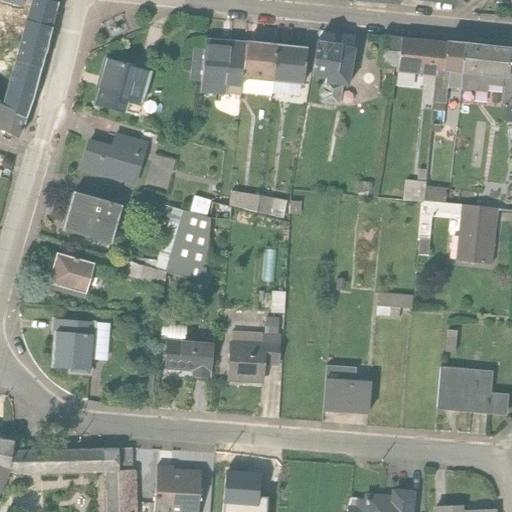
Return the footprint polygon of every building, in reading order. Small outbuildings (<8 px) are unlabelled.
[(0,0),(0,2),(19,8),(21,0),(0,0)] [(30,0),(24,22),(49,28),(54,4),(40,0),(30,0)] [(0,100),(0,106),(23,119),(33,88),(38,68),(49,28),(24,22),(23,21),(22,25),(11,62),(0,100)] [(393,69),(399,39),(381,38),(376,67),(393,69)] [(399,39),(393,69),(393,74),(432,77),(433,72),(440,73),(443,43),(399,39)] [(240,80),(243,43),(203,40),(198,94),(222,95),(239,96),(239,88),(240,80)] [(321,84),(339,87),(346,88),(353,49),(340,47),(340,45),(316,40),(308,78),(322,80),(321,83),(321,84)] [(243,43),(240,80),(269,83),(273,46),(243,43)] [(443,43),(440,73),(447,73),(459,75),(477,77),(480,47),(443,43)] [(273,46),(269,83),(282,84),(300,86),(304,49),(273,46)] [(480,47),(477,77),(500,79),(505,79),(506,57),(507,50),(480,47)] [(505,79),(500,79),(500,108),(503,108),(511,108),(511,58),(506,57),(505,79)] [(96,87),(91,106),(122,114),(126,103),(140,108),(150,71),(103,59),(96,87)] [(433,72),(432,77),(433,78),(428,125),(439,127),(441,127),(443,104),(444,89),(445,89),(447,73),(440,73),(433,72)] [(477,77),(459,75),(458,91),(475,92),(477,77)] [(239,88),(239,96),(269,97),(269,86),(269,83),(240,80),(239,88)] [(321,84),(321,83),(318,87),(316,96),(318,98),(318,103),(337,106),(339,87),(321,84)] [(0,106),(0,132),(16,140),(23,119),(0,106)] [(511,108),(503,108),(504,127),(511,127),(511,108)] [(86,140),(77,171),(111,181),(132,187),(145,144),(113,135),(110,147),(86,140)] [(442,160),(440,177),(448,178),(450,161),(442,160)] [(421,201),(422,187),(423,183),(402,181),(400,201),(418,203),(421,203),(421,201)] [(357,182),(355,195),(369,197),(370,184),(357,182)] [(422,187),(421,201),(442,203),(443,189),(422,187)] [(228,192),(226,206),(255,213),(257,196),(228,192)] [(71,193),(60,231),(109,245),(120,207),(71,193)] [(187,213),(204,217),(208,201),(192,197),(187,213)] [(271,199),(267,216),(280,219),(284,202),(271,199)] [(495,209),(495,210),(511,211),(511,202),(495,200),(495,209)] [(421,203),(418,203),(415,239),(417,239),(415,255),(425,256),(427,238),(429,217),(448,219),(447,235),(456,236),(458,205),(442,203),(421,201),(421,203)] [(288,202),(287,214),(298,214),(298,202),(288,202)] [(458,205),(456,236),(453,261),(489,265),(495,210),(495,209),(458,205)] [(138,266),(140,267),(141,267),(143,268),(163,273),(181,211),(162,206),(157,222),(164,224),(154,260),(130,253),(127,263),(138,266)] [(187,213),(181,211),(163,273),(203,284),(208,218),(204,217),(187,213)] [(54,254),(46,284),(49,285),(47,290),(81,300),(91,264),(54,254)] [(162,288),(163,273),(143,268),(141,267),(140,267),(124,262),(120,275),(162,288)] [(334,280),(333,291),(341,291),(342,280),(334,280)] [(262,292),(262,300),(268,301),(268,313),(281,314),(283,293),(262,292)] [(374,307),(396,309),(409,309),(410,296),(375,293),(374,307)] [(396,309),(374,307),(373,317),(396,318),(396,309)] [(49,318),(48,332),(53,332),(51,368),(65,369),(65,375),(88,377),(92,337),(93,322),(49,318)] [(228,342),(278,345),(278,335),(275,335),(276,319),(263,318),(261,334),(229,331),(228,342)] [(164,340),(178,341),(182,342),(183,326),(158,325),(157,341),(164,340)] [(444,330),(442,352),(452,353),(454,331),(444,330)] [(178,341),(164,340),(161,370),(189,372),(189,377),(207,379),(210,344),(182,342),(178,341)] [(278,345),(228,342),(227,342),(225,383),(261,385),(262,366),(277,366),(278,345)] [(322,380),(352,382),(353,368),(323,366),(322,380)] [(438,367),(434,410),(503,416),(505,395),(487,394),(489,372),(438,367)] [(141,370),(139,391),(150,392),(152,371),(141,370)] [(352,382),(322,380),(320,411),(366,415),(368,383),(352,382)] [(0,471),(8,473),(9,451),(11,438),(0,436),(0,471)] [(9,451),(8,473),(16,474),(103,472),(116,472),(114,449),(9,451)] [(116,472),(103,472),(103,511),(134,511),(133,470),(132,470),(131,449),(114,449),(116,472)] [(151,511),(195,511),(198,468),(154,465),(151,511)] [(361,498),(360,511),(410,511),(412,492),(389,490),(388,496),(361,494),(361,498)] [(345,497),(343,511),(360,511),(361,498),(345,497)]
